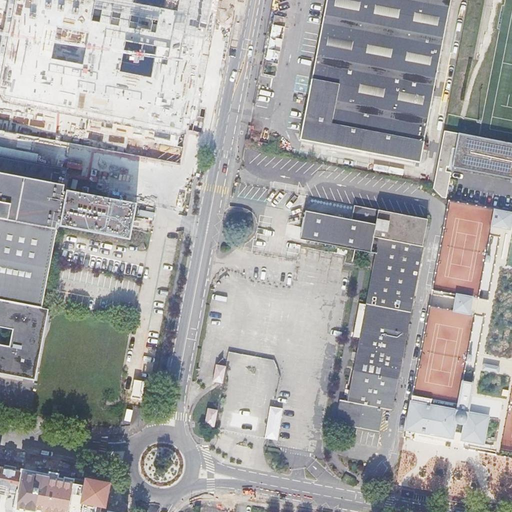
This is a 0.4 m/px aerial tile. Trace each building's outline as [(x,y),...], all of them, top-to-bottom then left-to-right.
[(0,0),(0,77),(206,117),(228,0),(0,0)] [(449,0),(325,0),(299,140),(419,164),(449,0)] [(269,52),(268,60),(278,61),(279,53),(269,52)] [(511,143),(445,131),(442,147),(455,149),(451,168),(510,179),(511,180),(511,182),(511,143)] [(194,178),(198,158),(188,157),(185,177),(194,178)] [(0,162),(0,174),(63,187),(66,175),(0,162)] [(63,187),(0,174),(0,300),(44,309),(59,229),(128,242),(135,206),(66,192),(66,194),(62,194),(63,187)] [(375,253),(366,303),(409,311),(427,220),(377,210),(354,206),(351,220),(311,212),(308,226),(372,238),(369,252),(375,253)] [(311,212),(306,211),(300,239),(369,252),(372,238),(308,226),(311,212)] [(0,375),(34,381),(47,310),(0,301),(0,375)] [(346,401),(341,401),(337,420),(351,422),(350,427),(377,432),(381,409),(390,410),(409,311),(366,303),(346,401)] [(425,404),(412,401),(407,430),(454,439),(457,423),(460,424),(463,424),(460,440),(485,445),(490,415),(470,411),(475,382),(462,379),(457,404),(456,409),(425,404)] [(219,440),(220,433),(216,432),(218,418),(208,416),(204,437),(219,440)] [(395,465),(403,441),(388,436),(380,460),(395,465)] [(0,493),(9,495),(17,496),(22,473),(1,469),(0,469),(0,493)] [(95,484),(22,471),(14,509),(14,511),(109,511),(105,511),(110,487),(95,484)] [(212,508),(231,511),(233,511),(236,502),(214,498),(212,508)]
